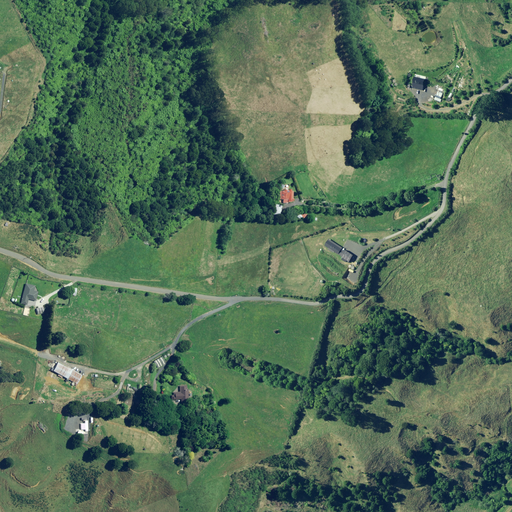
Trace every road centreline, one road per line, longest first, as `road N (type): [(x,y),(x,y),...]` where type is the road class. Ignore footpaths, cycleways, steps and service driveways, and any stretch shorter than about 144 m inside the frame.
road 1 (residential): [(511,79),(478,109),(451,162),(439,214),(380,255),(359,292),(318,303),(236,301)]
road 2 (residential): [(236,301),(71,276)]
road 3 (residential): [(236,301),(179,333),(152,394)]
